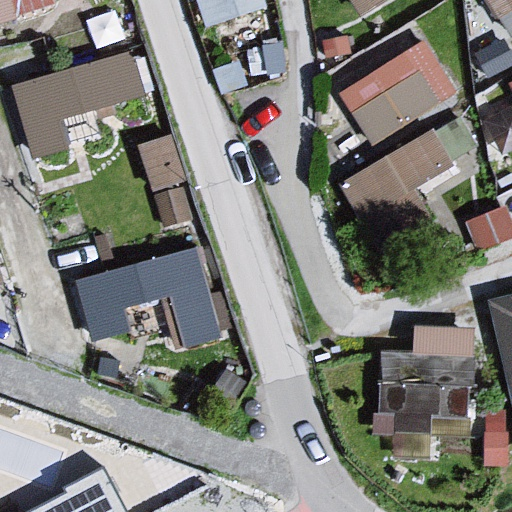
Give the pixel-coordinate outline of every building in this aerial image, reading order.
[(0,0),(0,34),(20,28),(11,0),(0,0)] [(270,11),(265,0),(196,0),(208,32),(270,11)] [(350,0),(364,23),(403,0),(350,0)] [(511,0),(492,0),(511,32),(511,0)] [(131,20),(93,31),(100,58),(138,47),(131,20)] [(511,70),(511,65),(502,46),(482,57),(494,80),(511,70)] [(427,51),(346,101),(376,148),(456,98),(427,51)] [(283,54),(254,55),(255,75),(284,74),(283,54)] [(149,101),(136,56),(12,92),(34,167),(69,157),(61,127),(149,101)] [(241,69),(218,77),(226,101),(249,93),(241,69)] [(460,126),(436,140),(450,165),(474,150),(460,126)] [(450,165),(436,140),(347,194),(383,254),(432,225),(414,196),(456,171),(450,165)] [(172,145),(144,154),(158,197),(186,188),(172,145)] [(183,196),(160,203),(168,230),(191,224),(183,196)] [(511,231),(505,215),(470,228),(480,254),(511,241),(511,231)] [(96,348),(134,337),(127,312),(174,299),(189,353),(226,342),(201,253),(79,288),(96,348)] [(511,290),(488,296),(511,400),(511,290)] [(467,413),(469,324),(414,323),(414,348),(378,347),(376,429),(428,431),(428,412),(467,413)] [(248,388),(228,377),(215,402),(235,413),(248,388)] [(503,408),(485,408),(484,460),(502,460),(503,408)] [(0,511),(128,511),(108,463),(0,507),(0,511)]
